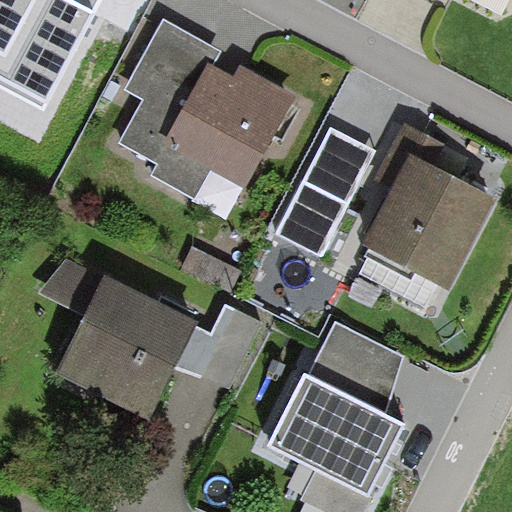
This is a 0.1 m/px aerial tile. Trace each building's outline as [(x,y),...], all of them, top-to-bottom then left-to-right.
[(102,0),(0,0),(0,86),(43,110),(102,0)] [(511,0),(469,0),(511,20),(511,0)] [(282,102),(162,37),(134,87),(153,97),(127,144),(195,181),(205,163),(239,181),(282,102)] [(487,157),(420,126),(395,182),(422,194),(396,249),(475,285),(511,206),(511,191),(478,176),(487,157)] [(333,263),(388,154),(339,129),(284,238),(333,263)] [(330,269),(284,248),(261,297),(308,318),(330,269)] [(188,321),(106,283),(66,368),(148,406),(188,321)] [(253,357),(209,338),(195,371),(239,390),(253,357)] [(402,426),(305,379),(272,447),(368,494),(402,426)]
